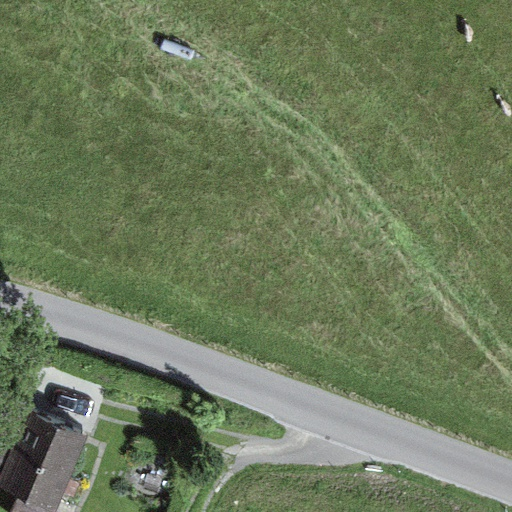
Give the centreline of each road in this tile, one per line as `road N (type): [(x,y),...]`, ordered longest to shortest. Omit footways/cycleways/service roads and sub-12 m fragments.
road 1 (unclassified): [(0,300),(73,318),(511,482)]
road 2 (track): [(343,422),(328,447),(265,450),(234,461),(198,511)]
